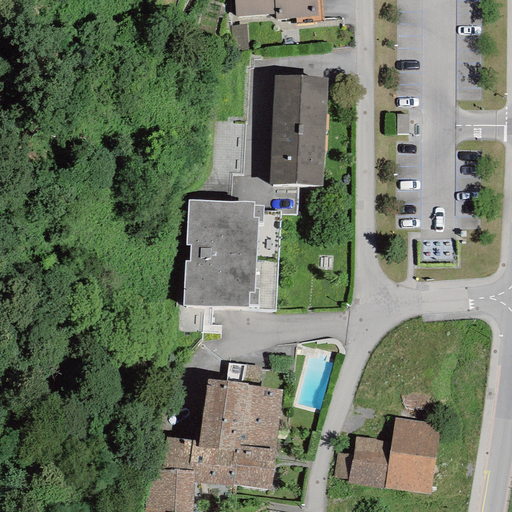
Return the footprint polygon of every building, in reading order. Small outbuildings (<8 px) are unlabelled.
[(230,0),(232,21),(274,18),(276,22),(313,20),(311,0),(230,0)] [(327,78),(274,75),(269,185),(323,186),(327,78)] [(242,175),(244,123),(198,121),(195,200),(230,201),(231,175),(242,175)] [(195,200),(187,200),(185,245),(190,245),(189,262),(185,261),(183,306),(248,308),(248,306),(258,306),(258,289),(254,289),(257,222),(262,222),(263,206),(253,206),(253,202),(230,201),(195,200)] [(228,363),(225,382),(247,385),(259,386),(260,367),(228,363)] [(241,423),(247,385),(225,382),(207,379),(201,418),(241,423)] [(259,386),(247,385),(241,423),(277,427),(282,390),(259,386)] [(440,424),(394,417),(390,442),(383,488),(429,495),(440,424)] [(239,446),(241,423),(201,418),(198,441),(198,447),(236,451),(238,451),(239,446)] [(275,450),(277,427),(241,423),(239,446),(275,450)] [(383,488),(390,442),(354,436),(351,456),(347,479),(347,483),(383,488)] [(232,486),(236,451),(198,447),(198,441),(165,438),(162,469),(193,471),(193,482),(232,486)] [(275,450),(239,446),(238,451),(236,451),(232,486),(271,490),(275,450)] [(347,479),(351,456),(336,454),(333,477),(347,479)] [(191,511),(193,482),(193,471),(162,469),(145,469),(143,511),(191,511)]
